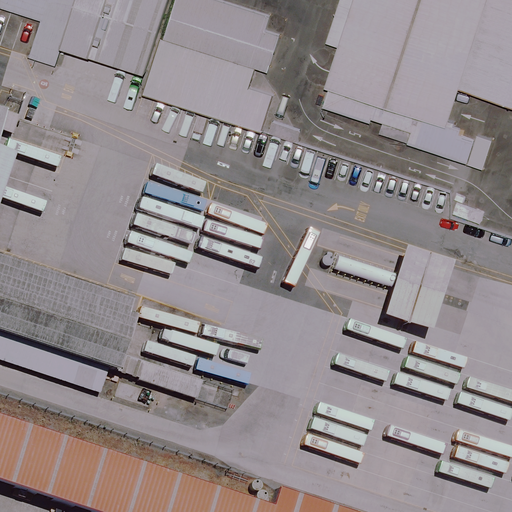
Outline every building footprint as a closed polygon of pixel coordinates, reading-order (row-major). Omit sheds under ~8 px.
[(74,0),(0,0),(0,4),(44,20),(28,57),(55,66),(60,50),(74,0)] [(175,0),(74,0),(60,50),(148,75),(175,0)] [(269,29),(274,14),(227,0),(175,0),(148,75),(143,93),(260,130),(275,94),(252,87),(258,65),(272,69),(283,33),(269,29)] [(511,0),(358,0),(331,84),(334,84),(452,123),(464,87),(511,102),(511,0)] [(452,123),(334,84),(327,105),(374,121),(376,118),(414,130),(409,144),(471,164),(479,140),(462,134),(464,127),(452,123)] [(0,365),(96,397),(103,374),(110,378),(129,322),(123,319),(128,304),(0,263),(0,116),(1,114),(0,113),(0,365)] [(0,182),(8,159),(0,155),(0,182)] [(425,261),(398,253),(391,276),(387,289),(376,321),(424,337),(446,268),(425,261)] [(0,482),(90,511),(345,511),(281,491),(275,508),(0,416),(0,482)]
